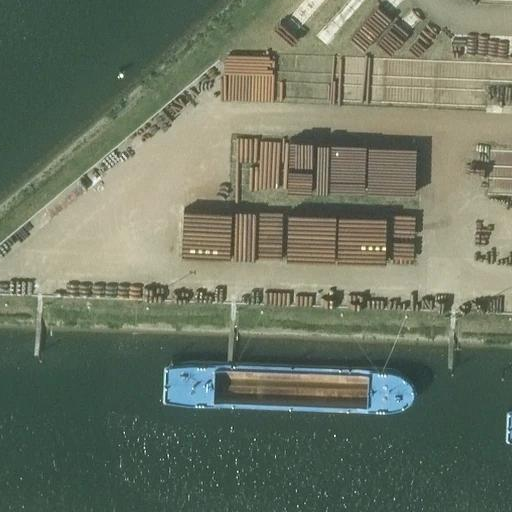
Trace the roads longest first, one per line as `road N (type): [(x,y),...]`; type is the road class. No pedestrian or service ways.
road 1 (unknown): [(445,129),(253,114),(175,119),(126,155),(90,196),(86,242),(128,273),(442,289)]
road 2 (unknown): [(445,129),(442,289)]
